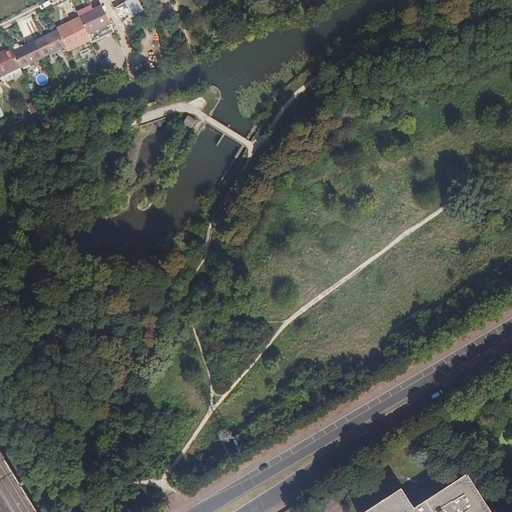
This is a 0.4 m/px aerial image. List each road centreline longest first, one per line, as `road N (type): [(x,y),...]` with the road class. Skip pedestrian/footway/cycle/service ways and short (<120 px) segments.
road 1 (secondary): [(511,332),(202,511)]
road 2 (secondary): [(252,511),(511,347)]
